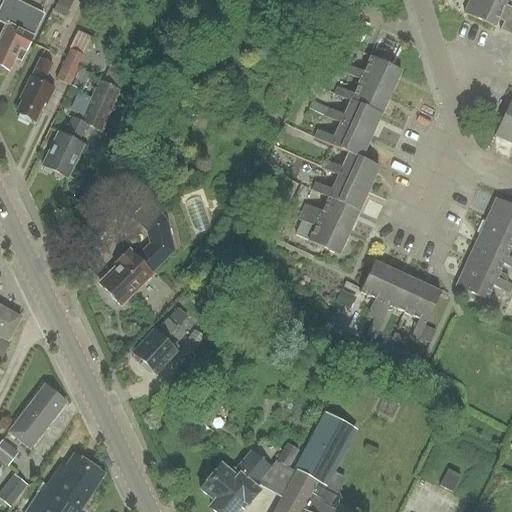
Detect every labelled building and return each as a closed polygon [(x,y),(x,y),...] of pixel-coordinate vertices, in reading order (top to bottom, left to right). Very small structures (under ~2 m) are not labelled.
[(0,70),(1,71),(5,70),(9,72),(19,48),(25,51),(42,14),(11,0),(3,0),(0,8),(0,22),(6,25),(0,36),(0,70)] [(66,17),(73,1),(70,0),(58,0),(53,11),(66,17)] [(511,9),(504,6),(505,5),(494,0),(471,0),(465,14),(494,27),(497,21),(503,24),(500,32),(511,37),(511,9)] [(69,86),(82,57),(84,58),(93,40),(78,33),(69,50),(69,51),(56,79),(69,86)] [(344,74),(360,81),(390,94),(401,71),(370,57),(364,72),(348,65),(344,74)] [(22,100),(16,113),(20,115),(18,118),(29,123),(31,120),(34,122),(44,102),(47,103),(54,88),(43,83),(52,64),(41,58),(31,77),(31,76),(20,99),(22,100)] [(72,87),(83,92),(92,75),(81,70),(72,87)] [(124,81),(110,74),(105,84),(99,81),(80,122),(72,118),(64,136),(57,133),(41,167),(54,173),(55,178),(62,181),(65,179),(67,180),(84,145),(78,142),(86,126),(100,132),(124,81)] [(338,88),(334,96),(350,103),(380,117),(390,94),(360,81),(353,95),(338,88)] [(511,97),(494,136),(511,143),(511,97)] [(328,108),(324,117),(340,124),(370,138),(380,117),(350,103),(344,116),(328,108)] [(318,130),(314,138),(348,154),(361,159),(370,138),(340,124),(334,138),(318,130)] [(325,162),(322,170),(338,177),(368,191),(378,167),(361,159),(348,154),(341,169),(325,162)] [(316,183),(312,191),(328,198),(358,212),(368,191),(338,177),(332,190),(316,183)] [(305,204),(302,212),(348,233),(358,212),(328,198),(322,212),(305,204)] [(511,205),(496,198),(486,220),(511,231),(511,205)] [(120,305),(173,252),(167,221),(147,201),(132,216),(146,232),(149,244),(135,258),(129,251),(117,263),(119,265),(100,284),(120,305)] [(302,212),(298,220),(314,227),(308,242),(338,256),(348,233),(302,212)] [(511,231),(486,220),(476,242),(506,256),(511,242),(511,231)] [(476,242),(466,264),(496,278),(502,264),(511,268),(511,258),(506,256),(476,242)] [(374,263),(360,293),(374,300),(367,315),(375,318),(396,273),(374,263)] [(466,264),(456,287),(485,301),(492,286),(509,294),(511,286),(511,284),(496,278),(466,264)] [(396,273),(375,318),(382,322),(389,306),(404,313),(418,283),(396,273)] [(418,283),(404,313),(418,319),(411,335),(419,339),(440,293),(418,283)] [(336,304),(350,311),(356,299),(342,292),(336,304)] [(0,360),(10,343),(7,341),(20,319),(0,307),(0,360)] [(176,309),(134,354),(154,373),(175,351),(165,341),(186,319),(176,309)] [(199,327),(183,348),(193,355),(209,334),(199,327)] [(30,450),(65,404),(44,387),(8,433),(30,450)] [(225,406),(213,397),(210,394),(193,417),(208,428),(225,406)] [(221,465),(200,491),(215,503),(210,508),(215,511),(232,511),(242,501),(246,505),(259,489),(280,500),(272,511),(331,511),(332,510),(327,507),(332,499),(319,492),(352,431),(324,416),(303,455),(285,445),(275,464),(271,468),(270,467),(251,451),(236,470),(233,467),(229,472),(221,465)] [(0,461),(7,467),(17,454),(2,442),(0,444),(0,461)] [(80,511),(104,474),(75,455),(62,475),(56,472),(29,511),(80,511)] [(445,469),(436,485),(449,492),(457,476),(445,469)] [(0,501),(10,510),(28,488),(14,477),(0,494),(0,501)]
